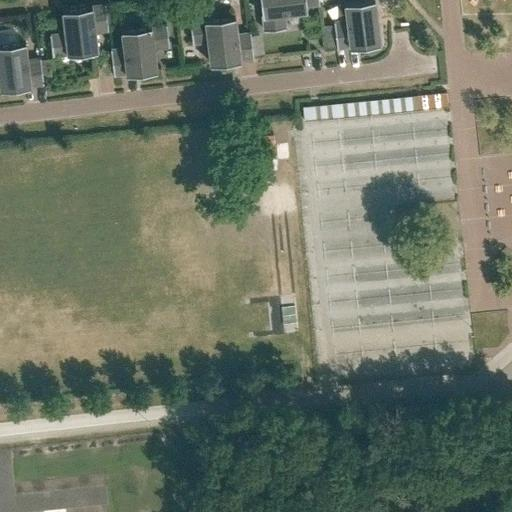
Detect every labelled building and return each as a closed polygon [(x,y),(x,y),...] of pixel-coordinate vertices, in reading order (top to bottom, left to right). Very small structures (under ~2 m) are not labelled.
[(260,0),(264,30),(285,27),(284,12),(306,9),(306,5),(319,4),(318,0),(260,0)] [(337,48),(351,46),(379,42),(374,0),(352,0),(344,1),(346,20),(333,21),(337,48)] [(52,55),(97,49),(95,31),(108,29),(105,3),(62,9),(65,31),(49,33),(52,55)] [(237,33),(234,15),(189,20),(192,42),(207,40),(210,63),(253,58),(250,32),(237,33)] [(113,75),(114,75),(156,70),(153,47),(169,45),(166,23),(121,29),(123,47),(110,49),(113,75)] [(27,59),(25,41),(0,43),(0,86),(0,89),(43,83),(40,57),(27,59)] [(160,79),(194,72),(190,51),(156,58),(160,79)] [(448,106),(446,92),(302,107),(304,121),(448,106)] [(309,254),(315,324),(459,312),(453,242),(309,254)]
